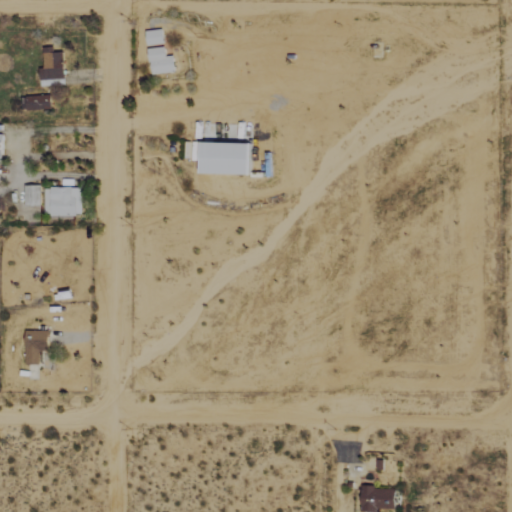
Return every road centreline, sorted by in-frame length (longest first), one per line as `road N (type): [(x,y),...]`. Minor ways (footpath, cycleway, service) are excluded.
road 1 (track): [(509,511),(510,0)]
road 2 (residential): [(109,511),(110,0)]
road 3 (track): [(0,417),(334,415)]
